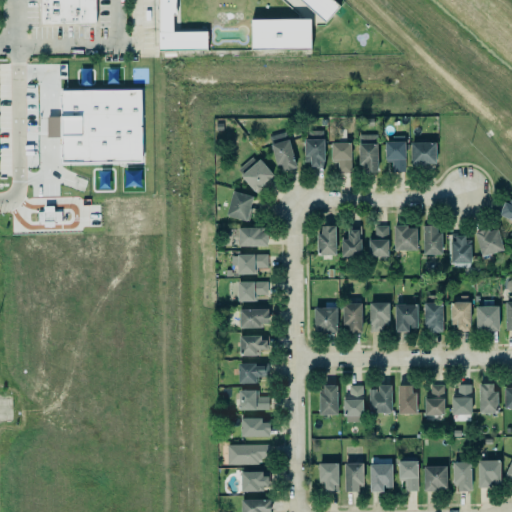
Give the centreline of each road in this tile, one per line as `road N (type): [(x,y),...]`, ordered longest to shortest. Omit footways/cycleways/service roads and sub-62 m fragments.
road 1 (residential): [(295,200),(297,511)]
road 2 (residential): [(296,357),(511,358)]
road 3 (residential): [(466,204),(295,200)]
